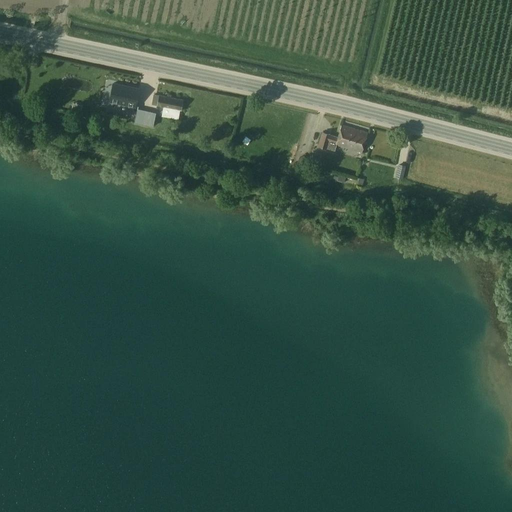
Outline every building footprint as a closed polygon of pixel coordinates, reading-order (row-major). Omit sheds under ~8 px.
[(136,103),(140,86),(115,80),(110,97),(136,103)] [(181,110),(183,100),(157,95),(155,105),(181,110)] [(150,112),(147,126),(153,127),(156,113),(150,112)] [(336,145),(361,153),(367,133),(341,125),(337,137),(322,132),(317,147),(326,149),(327,148),(334,151),(336,145)] [(402,179),(405,167),(398,165),(395,177),(402,179)]
